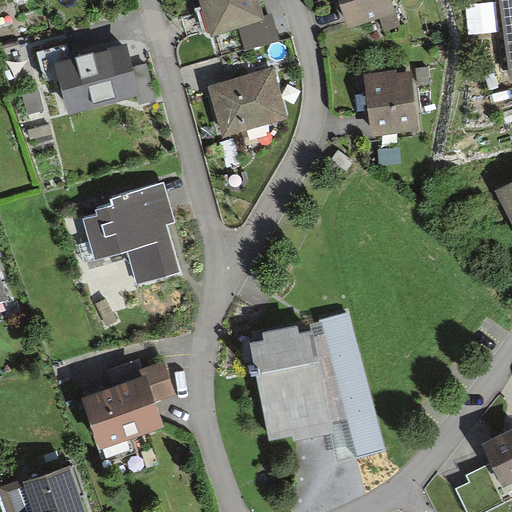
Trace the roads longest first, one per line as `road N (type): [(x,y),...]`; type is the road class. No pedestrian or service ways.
road 1 (residential): [(292,0),(310,69),(309,131),(224,267)]
road 2 (residential): [(146,0),(206,231),(224,267)]
road 3 (residential): [(224,267),(210,293),(200,365),(203,410),(234,511)]
road 4 (residential): [(408,482),(511,348)]
